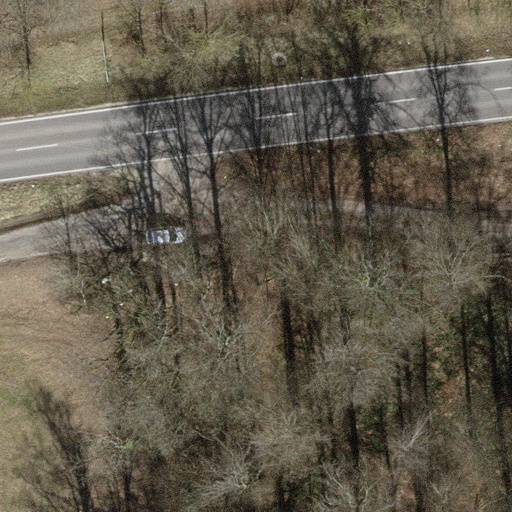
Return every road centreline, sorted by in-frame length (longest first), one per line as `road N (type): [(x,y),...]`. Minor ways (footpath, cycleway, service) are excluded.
road 1 (secondary): [(0,153),(511,90)]
road 2 (track): [(511,218),(205,211),(171,129)]
road 3 (track): [(0,255),(123,222),(205,211)]
